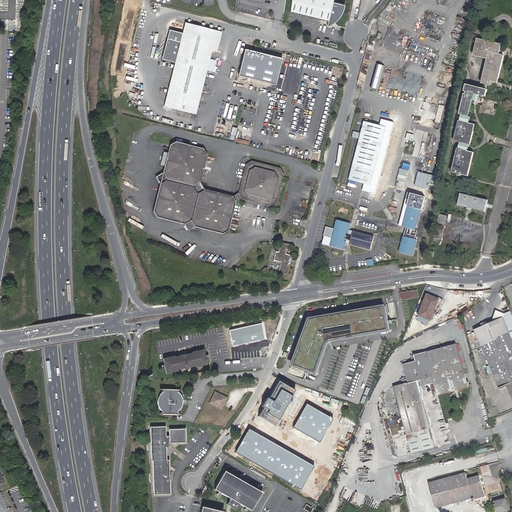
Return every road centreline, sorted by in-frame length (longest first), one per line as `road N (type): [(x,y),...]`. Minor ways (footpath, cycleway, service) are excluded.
road 1 (trunk): [(60,0),(45,235),(52,358),(75,511)]
road 2 (trunk): [(92,511),(64,293),(71,34)]
road 3 (trunk): [(49,0),(0,256)]
road 4 (trunk): [(127,286),(86,141),(71,34)]
road 5 (residential): [(295,292),(355,65)]
road 6 (tertiary): [(292,299),(511,273)]
road 7 (tertiary): [(511,265),(295,292)]
road 8 (residential): [(292,299),(257,397),(192,481)]
road 9 (trunk): [(114,511),(132,348)]
road 10 (unknown): [(491,278),(491,302),(466,324),(487,391),(511,395)]
road 11 (tertiary): [(295,292),(151,312)]
road 12 (tertiary): [(150,323),(292,299)]
